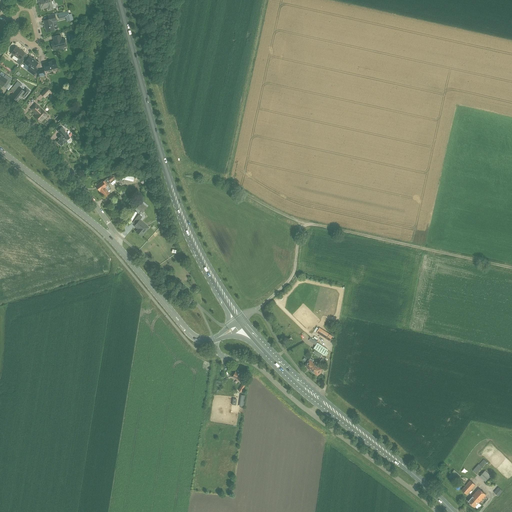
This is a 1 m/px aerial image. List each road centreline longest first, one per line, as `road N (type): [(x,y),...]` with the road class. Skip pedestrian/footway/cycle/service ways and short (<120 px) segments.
road 1 (primary): [(241,321),(183,219),(119,0)]
road 2 (unclassified): [(436,511),(258,367),(220,355),(214,340)]
road 3 (primary): [(452,511),(290,376),(241,321)]
road 4 (track): [(301,222),(511,268)]
road 5 (residential): [(107,236),(110,225),(53,148),(0,98)]
road 6 (primary): [(214,340),(188,331),(107,236)]
road 7 (primary): [(107,236),(0,149)]
